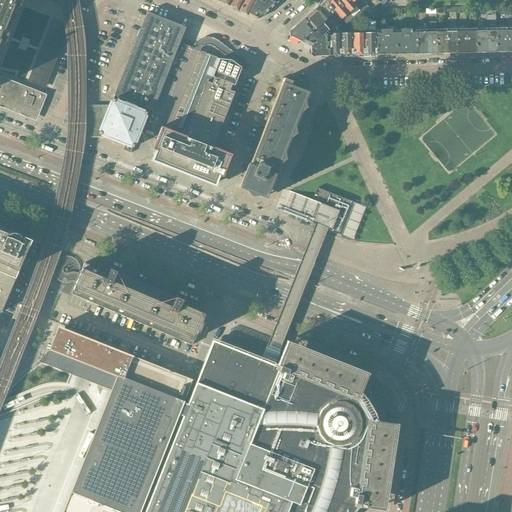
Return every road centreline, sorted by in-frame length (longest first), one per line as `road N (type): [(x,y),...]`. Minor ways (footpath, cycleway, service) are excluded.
road 1 (residential): [(302,268),(280,232),(0,123)]
road 2 (primary): [(302,268),(0,154)]
road 3 (residential): [(391,511),(402,428),(380,372),(221,304)]
road 4 (primary): [(0,177),(277,291)]
road 5 (residential): [(511,67),(315,72),(253,44)]
road 6 (primary): [(277,291),(425,360),(448,390)]
road 7 (primary): [(277,291),(462,353)]
road 8 (residential): [(55,234),(221,304)]
road 9 (primary): [(481,511),(511,349)]
road 10 (primary): [(461,511),(476,401),(472,353)]
road 11 (unclassified): [(192,379),(139,511)]
road 12 (primary): [(432,318),(302,268)]
road 13 (primary): [(448,390),(429,511)]
